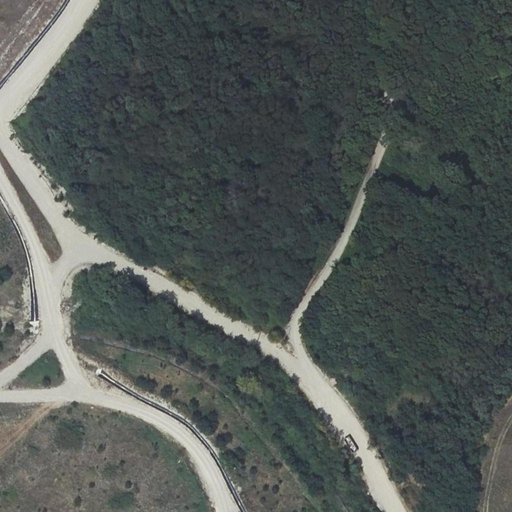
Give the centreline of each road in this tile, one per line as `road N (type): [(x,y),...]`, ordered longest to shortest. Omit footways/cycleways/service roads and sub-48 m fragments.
road 1 (track): [(511,33),(458,59),(390,123),(356,224),(294,325),(303,375),(344,416),(397,511)]
road 2 (track): [(90,0),(9,93),(3,128),(83,243),(303,375)]
road 3 (track): [(221,511),(204,459),(165,414),(87,398),(0,400)]
road 4 (track): [(0,375),(54,334),(87,398)]
